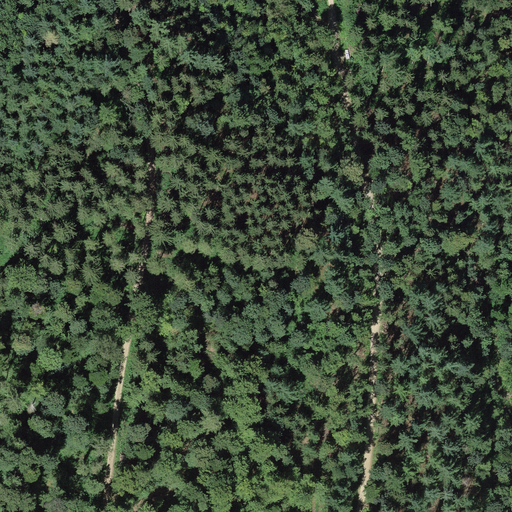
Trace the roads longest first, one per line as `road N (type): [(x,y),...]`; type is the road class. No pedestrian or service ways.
road 1 (track): [(113,511),(124,474),(118,386),(152,169),(140,91),(106,0)]
road 2 (track): [(328,0),(375,256),(360,511)]
road 3 (track): [(511,415),(477,284)]
